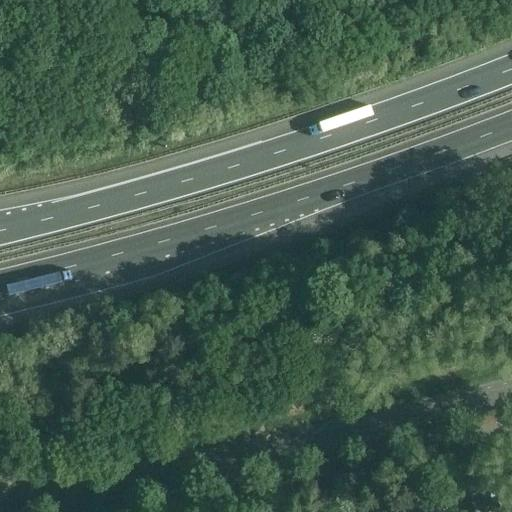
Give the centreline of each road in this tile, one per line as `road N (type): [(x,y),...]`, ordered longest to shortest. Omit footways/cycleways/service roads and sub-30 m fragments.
road 1 (motorway): [(511,66),(387,117),(0,230)]
road 2 (motorway): [(0,285),(226,224),(511,125)]
road 3 (primary): [(0,509),(511,400)]
